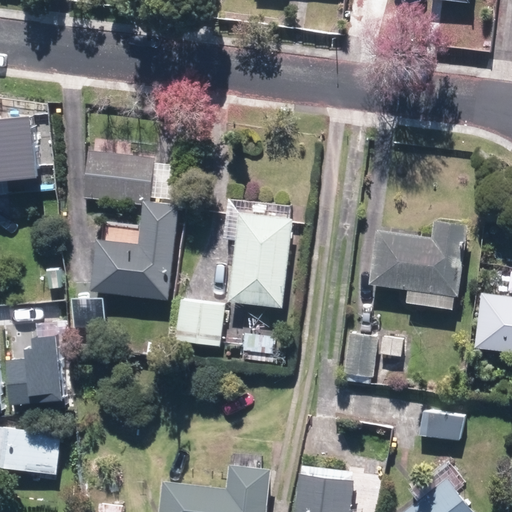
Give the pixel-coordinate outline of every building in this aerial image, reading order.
[(29,115),(0,118),(0,181),(37,177),(29,115)] [(100,286),(175,292),(188,156),(94,146),(89,196),(150,202),(148,222),(106,218),(100,286)] [(235,193),(230,234),(246,235),(239,301),(288,307),(300,200),(235,193)] [(437,231),(381,225),(376,278),(414,282),(412,300),(466,306),(475,219),(439,215),(437,231)] [(511,290),(488,288),(484,344),(511,346),(511,290)] [(230,299),(186,294),(182,336),(225,341),(230,299)] [(381,335),(354,333),(351,370),(378,372),(381,335)] [(24,358),(7,360),(11,402),(65,396),(59,335),(30,338),(31,347),(23,348),(24,358)] [(15,424),(15,415),(0,414),(0,464),(65,467),(67,426),(15,424)] [(236,480),(168,474),(164,511),(274,511),(279,460),(238,456),(236,480)] [(358,511),(362,466),(306,462),(302,511),(358,511)] [(409,511),(491,511),(463,473),(409,511)] [(128,511),(130,500),(106,498),(104,511),(128,511)]
